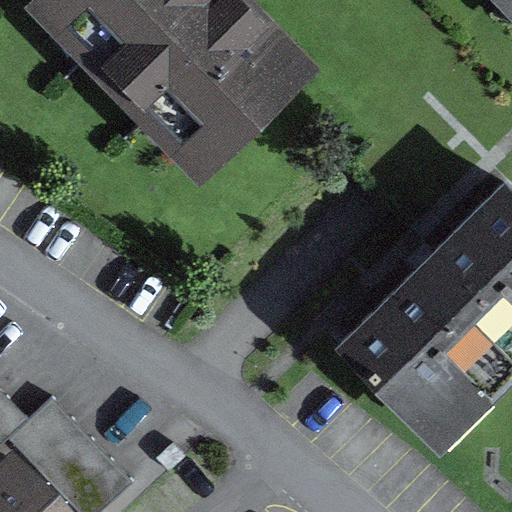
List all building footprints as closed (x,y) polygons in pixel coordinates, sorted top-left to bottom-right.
[(321,70),(253,0),(38,0),(25,14),(201,190),(321,70)] [(511,0),(488,0),(511,24),(511,0)] [(511,390),(511,194),(504,186),(337,354),(439,461),(511,390)] [(0,390),(0,448),(10,440),(30,420),(0,390)] [(0,511),(101,511),(130,481),(53,397),(30,420),(10,440),(17,448),(0,463),(0,511)]
